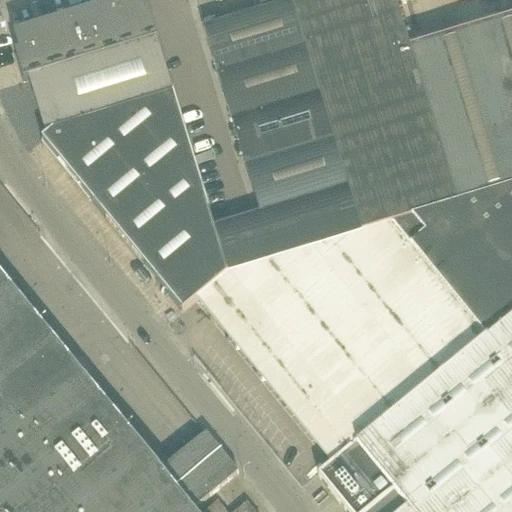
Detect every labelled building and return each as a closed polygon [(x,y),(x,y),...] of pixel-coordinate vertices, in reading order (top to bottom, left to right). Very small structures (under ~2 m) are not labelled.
[(71,19),(14,37),(19,55),(16,56),(24,84),(47,77),(53,97),(48,99),(52,112),(57,111),(63,131),(174,98),(157,43),(144,0),(118,0),(114,1),(116,6),(87,15),(71,19)] [(291,5),(305,52),(319,97),(333,144),(348,191),(362,237),(401,225),(458,208),(411,53),(394,0),(290,0),(292,5),(291,5)] [(291,5),(204,31),(218,79),(305,52),(291,5)] [(458,208),(511,191),(511,22),(411,53),(458,208)] [(319,97),(305,52),(218,79),(232,125),(319,97)] [(319,97),(232,125),(246,170),(333,144),(319,97)] [(214,230),(200,184),(174,98),(63,131),(54,134),(42,143),(183,315),(212,291),(230,277),(214,230)] [(348,191),(333,144),(246,170),(260,216),(260,217),(348,191)] [(260,216),(253,218),(214,230),(230,277),(362,237),(348,191),(260,217),(260,216)] [(444,282),(489,343),(511,324),(511,191),(458,208),(401,225),(437,273),(439,271),(446,280),(444,282)] [(230,277),(212,291),(340,446),(328,456),(336,465),(337,466),(489,343),(444,282),(446,280),(439,271),(437,273),(401,225),(362,237),(230,277)] [(0,511),(194,511),(239,476),(223,457),(176,495),(0,278),(0,511)] [(407,511),(511,511),(511,324),(489,343),(337,466),(336,465),(319,479),(345,511),(375,511),(395,496),(407,511)]
